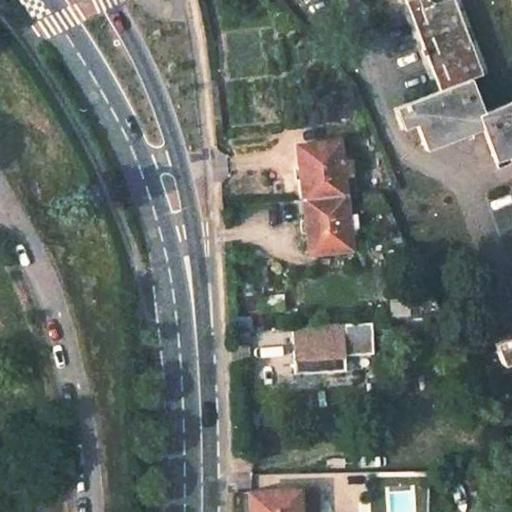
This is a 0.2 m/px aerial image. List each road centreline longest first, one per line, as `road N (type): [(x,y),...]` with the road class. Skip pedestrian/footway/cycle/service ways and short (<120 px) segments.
road 1 (primary): [(38,0),(59,20),(110,112),(148,202),(172,304),(188,471)]
road 2 (primary): [(188,471),(202,355),(194,243),(149,77),(109,0)]
